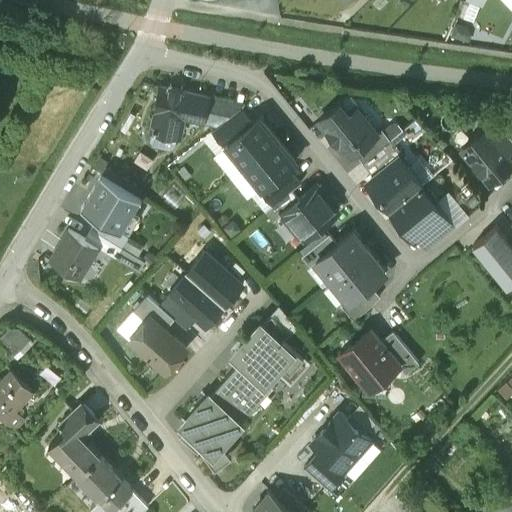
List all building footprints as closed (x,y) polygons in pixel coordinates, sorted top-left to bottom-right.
[(207,97),(161,87),(152,130),(179,136),(183,116),(203,121),(207,97)] [(243,104),(207,97),(203,121),(219,124),(240,107),(243,104)] [(340,102),(318,120),(348,156),(354,151),(377,132),(376,131),(357,108),(350,114),(340,102)] [(253,122),(240,107),(219,124),(212,129),(225,146),(227,144),(227,143),(253,122)] [(260,116),(253,122),(227,143),(227,144),(244,165),(278,138),(260,116)] [(511,138),(496,121),(485,129),(506,154),(511,149),(511,138)] [(376,131),(377,132),(354,151),(363,161),(391,138),(381,127),(376,131)] [(473,139),(462,148),(489,182),(511,162),(511,161),(506,154),(485,129),(483,131),(479,130),(473,135),(473,139)] [(295,159),(278,138),(244,165),(261,186),(262,187),(288,166),(295,159)] [(391,138),(363,161),(374,175),(399,155),(399,156),(403,153),(391,138)] [(399,155),(374,175),(368,180),(390,208),(421,183),(422,183),(399,156),(399,155)] [(301,181),(288,166),(262,187),(261,186),(259,187),(273,204),(291,188),(292,189),(301,181)] [(81,208),(97,218),(120,232),(140,198),(101,174),(81,208)] [(421,183),(390,208),(415,238),(421,233),(445,213),(437,204),(436,199),(435,195),(432,191),(428,189),(424,187),(421,183)] [(313,186),(299,198),(283,211),(284,212),(304,237),(337,210),(328,200),(324,199),(313,186)] [(292,189),(291,188),(273,204),(265,210),(273,220),(284,212),(283,211),(299,198),(292,189)] [(445,213),(421,233),(429,243),(453,223),(445,213)] [(97,218),(91,228),(122,247),(128,237),(120,232),(97,218)] [(511,244),(496,225),(473,244),(507,286),(511,281),(511,244)] [(68,229),(49,260),(79,278),(98,247),(84,239),(68,229)] [(91,229),(84,239),(98,247),(115,257),(121,247),(91,229)] [(337,242),(315,260),(316,261),(332,280),(369,249),(353,229),(337,242)] [(329,233),(301,255),(310,266),(316,261),(315,260),(337,242),(329,233)] [(369,249),(332,280),(347,299),(348,300),(369,282),(385,269),(369,249)] [(187,271),(223,303),(241,282),(206,251),(187,271)] [(187,271),(170,291),(196,315),(206,323),(223,303),(187,271)] [(369,282),(348,300),(347,299),(341,304),(353,319),(370,305),(380,295),(369,282)] [(159,304),(174,317),(186,327),(196,315),(170,291),(159,304)] [(133,310),(145,320),(150,314),(165,328),(174,317),(159,304),(147,293),(133,310)] [(279,304),(261,324),(280,340),(283,336),(286,338),(297,326),(279,304)] [(145,320),(129,338),(147,354),(146,355),(149,357),(150,356),(165,369),(186,346),(165,328),(150,314),(145,320)] [(265,380),(275,368),(291,382),(310,360),(286,338),(283,336),(280,340),(261,324),(244,344),(235,354),(234,354),(241,359),(265,380)] [(370,327),(339,353),(363,381),(376,383),(399,364),(400,363),(381,340),(370,327)] [(381,340),(400,363),(399,364),(405,372),(418,361),(393,330),(381,340)] [(235,354),(244,344),(238,339),(229,349),(235,354)] [(265,380),(241,359),(209,395),(239,421),(258,400),(265,392),(272,385),(265,380)] [(13,367),(0,381),(0,415),(4,419),(34,388),(13,367)] [(506,396),(511,390),(511,373),(497,386),(506,396)] [(199,406),(208,396),(203,391),(194,401),(199,406)] [(270,397),(265,392),(258,400),(263,405),(270,397)] [(205,444),(201,449),(215,467),(231,455),(221,442),(239,421),(209,395),(208,396),(199,406),(183,425),(187,428),(205,444)] [(296,398),(281,396),(280,407),(294,409),(296,398)] [(50,444),(78,474),(100,453),(83,435),(99,420),(81,401),(61,421),(67,428),(50,444)] [(337,412),(310,442),(319,450),(341,469),(368,439),(337,412)] [(187,428),(179,437),(197,453),(201,449),(205,444),(187,428)] [(344,472),(341,469),(319,450),(303,467),(328,490),(344,472)] [(100,453),(78,474),(111,507),(115,504),(131,488),(133,486),(100,453)] [(131,488),(115,504),(122,511),(126,511),(141,498),(131,488)] [(252,509),(255,511),(295,511),(270,489),(252,509)] [(511,511),(511,502),(506,499),(498,511),(511,511)]
